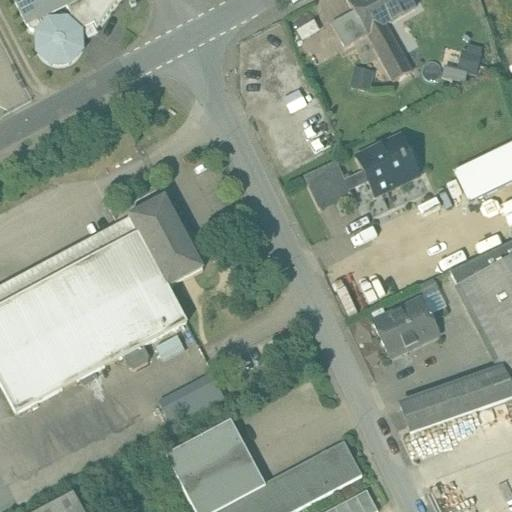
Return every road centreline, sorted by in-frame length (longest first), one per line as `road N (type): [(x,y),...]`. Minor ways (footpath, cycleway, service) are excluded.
road 1 (residential): [(413,511),(187,52)]
road 2 (unknown): [(0,251),(228,134)]
road 3 (residential): [(0,152),(187,52)]
